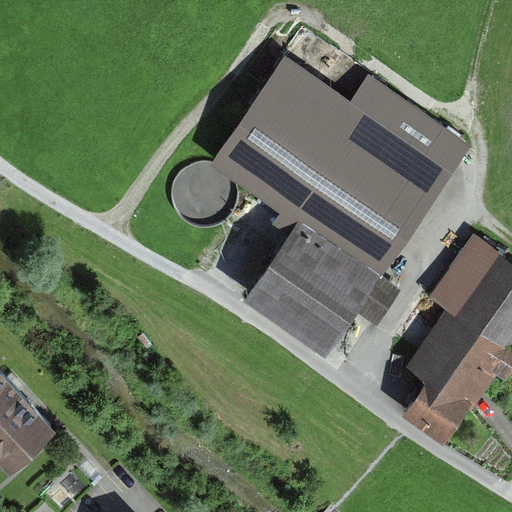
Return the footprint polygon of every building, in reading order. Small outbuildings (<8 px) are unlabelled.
[(380,266),(470,138),(368,67),(350,93),(287,48),(215,151),(380,266)] [(203,159),(192,162),(182,169),(175,178),(172,189),(173,201),(178,212),(186,220),(197,225),(208,226),(220,223),(228,218),(235,209),(239,198),(239,186),(233,174),(225,165),(215,160),(203,159)] [(381,312),(401,281),(301,212),(249,288),(328,343),(357,301),(381,312)] [(511,345),(511,254),(466,222),(422,285),(445,301),(406,356),(428,371),(403,406),(443,435),(493,365),(506,375),(511,366),(511,345),(511,346),(511,345)] [(57,425),(0,367),(0,450),(15,466),(57,425)]
